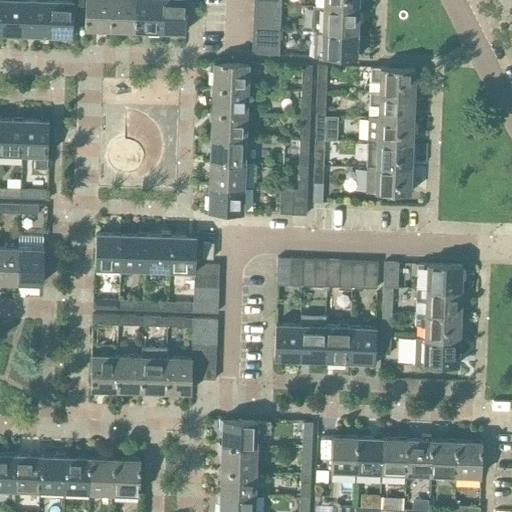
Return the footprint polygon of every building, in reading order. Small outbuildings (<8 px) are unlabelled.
[(22,0),(0,0),(0,32),(22,33),(22,0)] [(47,0),(22,0),(22,33),(47,34),(47,0)] [(66,0),(47,0),(47,34),(72,35),(73,0),(66,0)] [(110,28),(110,0),(85,0),(84,27),(110,28)] [(110,0),(110,28),(135,29),(135,0),(110,0)] [(135,0),(135,29),(159,30),(160,0),(135,0)] [(160,0),(159,30),(185,31),(185,0),(160,0)] [(253,27),(280,28),(281,3),(254,3),(253,27)] [(357,31),(358,6),(323,5),(323,4),(314,4),(313,18),(323,18),(322,29),(322,30),(357,31)] [(280,28),(253,27),(252,52),(279,53),(280,28)] [(322,29),(313,29),(312,55),(356,56),(357,31),(322,30),(322,29)] [(248,61),(214,60),(213,85),(248,86),(248,61)] [(302,63),(301,81),(311,81),(312,63),(302,63)] [(316,64),(316,82),(326,82),(327,64),(316,64)] [(415,67),(405,66),(371,65),(370,79),(380,79),(379,91),(379,92),(414,93),(415,67)] [(213,85),(212,110),(247,111),(248,86),(213,85)] [(310,106),(311,88),(301,88),(300,106),(310,106)] [(325,107),(326,89),(315,88),(315,106),(325,107)] [(413,117),(414,93),(379,92),(379,91),(370,90),(369,104),(378,104),(378,115),(378,116),(413,117)] [(212,110),(211,135),(246,136),(247,111),(212,110)] [(309,131),(310,113),(299,113),(299,131),(309,131)] [(324,132),(325,113),(315,113),(314,131),(324,132)] [(412,142),(413,117),(378,116),(378,115),(369,115),(368,128),(368,140),(377,140),(377,141),(412,142)] [(0,151),(22,152),(23,118),(0,116),(0,151)] [(47,167),(49,120),(49,119),(23,118),(22,152),(34,153),(33,166),(47,167)] [(211,135),(210,159),(245,160),(246,136),(211,135)] [(308,155),(309,138),(298,138),(297,155),(308,155)] [(324,156),(324,139),(314,138),(313,156),(324,156)] [(411,167),(412,142),(377,141),(377,140),(368,140),(367,153),(376,154),(376,165),(411,167)] [(210,159),(209,184),(244,185),(245,160),(210,159)] [(307,180),(308,162),(297,162),(296,180),(307,180)] [(312,182),(323,183),(323,163),(313,162),(312,182)] [(376,165),(367,164),(366,178),(376,178),(375,191),(409,192),(411,167),(376,165)] [(243,211),(244,185),(209,184),(207,183),(206,193),(209,193),(208,209),(243,211)] [(20,197),(21,188),(2,187),(2,196),(20,197)] [(306,213),(307,187),(293,187),(293,189),(281,188),(280,212),(306,213)] [(46,198),(46,189),(28,188),(28,197),(46,198)] [(0,211),(13,212),(13,203),(0,202),(0,211)] [(37,213),(38,204),(20,203),(19,212),(37,213)] [(120,267),(121,232),(96,231),(94,266),(120,267)] [(120,267),(144,268),(146,233),(121,232),(120,267)] [(144,268),(169,268),(171,234),(146,233),(144,268)] [(169,268),(194,269),(195,269),(195,261),(196,235),(171,234),(169,268)] [(202,257),(212,258),(213,242),(202,242),(202,257)] [(0,280),(17,281),(18,246),(0,245),(0,280)] [(42,282),(44,247),(18,246),(17,281),(17,284),(27,285),(27,281),(42,282)] [(289,283),(290,256),(277,255),(276,282),(289,283)] [(302,283),(303,256),(290,256),(289,283),(302,283)] [(303,256),(302,283),(314,284),(315,257),(303,256)] [(326,284),(328,257),(315,257),(314,284),(326,284)] [(328,257),(326,284),(339,284),(340,258),(328,257)] [(340,258),(339,284),(351,285),(352,258),(340,258)] [(364,285),(365,259),(352,258),(351,285),(364,285)] [(365,259),(364,285),(376,286),(377,259),(365,259)] [(397,287),(398,260),(384,259),(383,284),(392,284),(392,286),(397,287)] [(194,269),(194,274),(219,274),(219,262),(195,261),(195,269),(194,269)] [(460,288),(461,263),(417,261),(417,274),(427,275),(426,286),(460,288)] [(194,274),(194,286),(218,286),(219,274),(194,274)] [(391,302),(392,286),(392,284),(383,284),(383,302),(391,302)] [(460,303),(460,288),(426,286),(416,285),(415,310),(425,311),(459,313),(463,313),(464,303),(460,303)] [(194,286),(193,298),(218,298),(218,286),(194,286)] [(118,307),(118,299),(100,298),(100,307),(118,307)] [(217,311),(218,298),(193,298),(193,301),(193,310),(217,311)] [(143,308),(143,299),(125,299),(124,308),(143,308)] [(167,309),(168,300),(150,300),(149,309),(167,309)] [(193,310),(193,301),(175,301),(174,309),(193,310)] [(390,327),(391,309),(382,309),(382,327),(390,327)] [(458,338),(459,313),(425,311),(415,310),(415,324),(425,324),(424,335),(424,336),(458,338)] [(110,323),(110,313),(92,313),(92,323),(110,323)] [(135,324),(136,314),(118,314),(117,323),(135,324)] [(160,325),(161,315),(143,314),(142,324),(160,325)] [(185,326),(186,316),(167,315),(167,325),(185,326)] [(216,329),(217,317),(193,316),(192,328),(216,329)] [(300,322),(275,321),(273,355),(299,356),(300,322)] [(325,323),(300,322),(299,356),(324,357),(325,323)] [(350,324),(325,323),(324,357),(348,358),(350,324)] [(350,324),(348,358),(374,359),(375,325),(350,324)] [(216,341),(216,329),(192,328),(192,340),(216,341)] [(389,354),(390,334),(381,333),(381,353),(389,354)] [(414,349),(413,361),(423,361),(457,363),(458,338),(424,336),(424,335),(414,335),(414,349)] [(215,353),(216,341),(192,340),(191,352),(215,353)] [(164,390),(166,355),(166,346),(142,345),(141,354),(140,389),(140,393),(150,393),(150,389),(164,390)] [(215,365),(215,353),(191,352),(191,356),(192,356),(192,364),(215,365)] [(89,387),(115,388),(116,353),(91,353),(89,387)] [(115,388),(140,389),(141,354),(116,353),(115,388)] [(191,391),(191,377),(192,364),(192,356),(191,356),(166,355),(164,390),(191,391)] [(214,377),(215,365),(192,364),(191,377),(214,377)] [(222,417),(221,443),(256,444),(257,430),(270,431),(270,419),(222,417)] [(302,421),(301,439),(311,439),(312,421),(302,421)] [(430,472),(432,437),(432,433),(422,433),(422,437),(406,436),(405,471),(430,472)] [(356,469),(357,435),(331,434),(330,468),(356,469)] [(382,435),(357,435),(356,469),(381,470),(382,435)] [(406,436),(382,435),(381,470),(405,471),(406,436)] [(456,438),(432,437),(430,472),(455,473),(456,438)] [(480,474),(481,441),(481,439),(456,438),(455,473),(480,474)] [(221,443),(220,467),(255,469),(256,444),(221,443)] [(310,464),(311,446),(301,446),(300,464),(310,464)] [(15,453),(0,451),(0,486),(14,487),(15,453)] [(40,453),(15,453),(14,487),(39,488),(40,453)] [(65,454),(40,453),(39,488),(64,489),(65,454)] [(89,455),(65,454),(64,489),(88,490),(89,455)] [(114,456),(89,455),(88,490),(113,491),(114,456)] [(139,457),(114,456),(113,491),(138,492),(139,457)] [(254,494),(255,469),(220,467),(220,492),(254,494)] [(309,489),(310,471),(300,471),(299,489),(309,489)] [(253,511),(254,494),(220,492),(218,511),(253,511)] [(298,511),(308,511),(309,496),(299,496),(298,511)]
